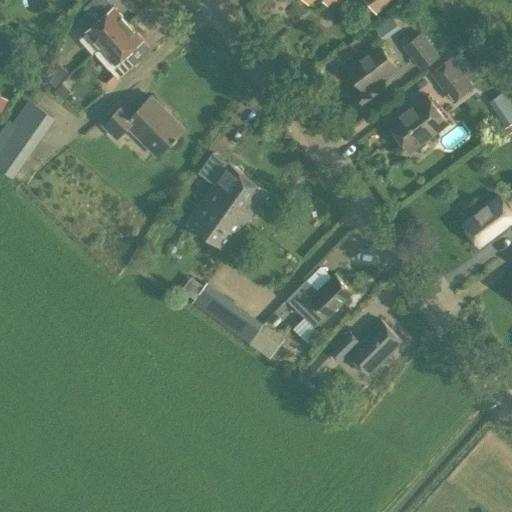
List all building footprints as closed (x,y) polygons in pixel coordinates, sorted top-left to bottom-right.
[(366,0),(376,14),(397,0),(366,0)] [(112,6),(95,21),(87,12),(78,20),(101,46),(127,22),(112,6)] [(386,33),(398,23),(391,14),(379,25),(386,33)] [(142,40),(127,22),(101,46),(116,63),(142,40)] [(403,45),(420,70),(439,57),(421,31),(409,40),(403,33),(398,37),(404,45),(403,45)] [(363,91),(396,67),(380,45),(347,70),(363,91)] [(429,72),(453,103),(475,86),(451,55),(429,72)] [(41,74),(55,86),(69,69),(55,58),(41,74)] [(491,98),(506,123),(511,119),(511,105),(503,91),(491,98)] [(408,150),(447,120),(427,95),(388,124),(408,150)] [(151,96),(134,112),(124,102),(101,125),(116,139),(129,127),(157,154),(183,128),(151,96)] [(0,168),(12,177),(54,119),(28,100),(12,122),(7,118),(0,127),(0,168)] [(269,190),(229,162),(213,151),(198,172),(214,184),(202,201),(214,209),(216,207),(218,208),(220,206),(224,208),(226,206),(247,221),(269,190)] [(511,223),(511,214),(497,195),(462,221),(481,247),(511,223)] [(214,209),(202,201),(187,222),(227,250),(247,221),(226,206),(224,208),(220,206),(218,208),(216,207),(214,209)] [(351,289),(334,270),(315,287),(304,276),(284,295),(302,314),(314,302),(325,313),(351,289)] [(511,275),(503,282),(511,295),(511,275)] [(250,345),(264,323),(207,281),(191,302),(250,345)] [(381,320),(361,340),(349,329),(328,350),(340,362),(348,354),(366,373),(400,339),(381,320)] [(284,337),(264,323),(250,345),(269,358),(284,337)] [(331,358),(324,351),(302,373),(310,380),(331,358)]
